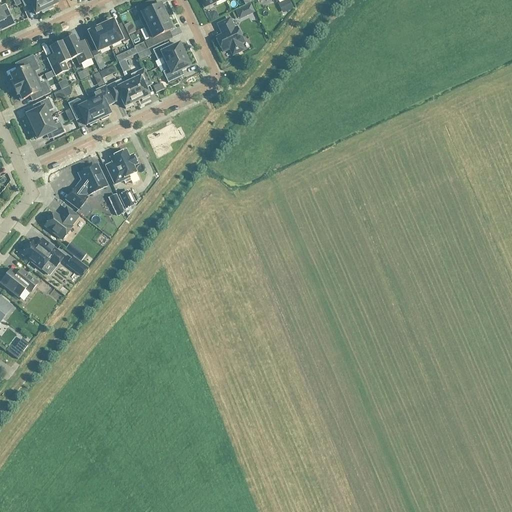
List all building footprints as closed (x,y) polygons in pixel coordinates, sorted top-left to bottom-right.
[(47,11),(41,0),(20,0),(23,5),(29,2),(35,15),(41,12),(42,14),(47,11)] [(41,0),(47,11),(53,8),(52,7),(57,4),(55,0),(41,0)] [(200,0),(205,8),(215,3),(213,0),(200,0)] [(288,0),(287,0),(282,3),(286,11),(293,8),(288,0)] [(143,28),(166,18),(163,11),(164,10),(162,4),(157,6),(152,8),(149,1),(134,8),(143,28)] [(5,5),(0,7),(0,29),(1,31),(14,25),(5,5)] [(250,5),(246,7),(241,10),(237,11),(239,17),(243,15),(249,13),(253,10),(250,5)] [(169,24),(166,18),(143,28),(149,40),(144,43),(147,49),(166,41),(163,36),(164,34),(169,32),(169,31),(173,29),(170,23),(169,24)] [(105,24),(100,27),(110,47),(121,41),(122,43),(128,41),(122,26),(116,28),(113,21),(111,22),(110,20),(104,22),(105,24)] [(243,42),(241,37),(237,28),(235,30),(230,20),(218,25),(221,33),(222,32),(223,35),(216,38),(223,52),(230,49),(233,55),(243,50),(240,44),(243,42)] [(110,47),(100,27),(96,29),(95,27),(89,30),(90,32),(88,33),(91,40),(86,43),(93,57),(99,55),(98,52),(110,47)] [(83,42),(77,45),(73,37),(62,43),(70,60),(76,57),(79,65),(91,59),(83,42)] [(50,48),(53,56),(46,59),(54,76),(67,70),(64,63),(70,60),(62,43),(50,48)] [(164,65),(184,55),(179,45),(167,50),(164,45),(152,50),(157,61),(161,59),(164,65)] [(99,55),(93,57),(99,71),(105,68),(99,55)] [(184,55),(164,65),(167,70),(162,72),(167,83),(180,77),(177,72),(189,66),(184,55)] [(14,89),(37,78),(34,72),(38,70),(32,56),(16,64),(20,72),(8,77),(14,89)] [(151,85),(149,81),(144,70),(131,76),(133,80),(128,83),(136,102),(141,100),(141,101),(149,98),(145,88),(151,85)] [(40,84),(37,78),(14,89),(20,101),(31,95),(34,101),(50,93),(44,82),(40,84)] [(136,102),(128,83),(122,86),(120,81),(107,87),(114,102),(120,99),(125,109),(133,105),(132,104),(136,102)] [(94,97),(88,100),(98,120),(100,119),(101,121),(108,117),(107,115),(110,114),(106,107),(107,105),(112,103),(104,87),(92,92),(94,97)] [(32,127),(49,119),(46,112),(53,109),(48,99),(35,104),(38,110),(24,116),(28,123),(30,122),(32,127)] [(98,120),(88,100),(81,103),(79,101),(77,100),(67,104),(74,119),(81,115),(86,125),(88,124),(89,126),(97,123),(96,121),(98,120)] [(52,126),(49,119),(32,127),(34,132),(32,133),(36,140),(49,134),(52,139),(64,133),(59,122),(52,126)] [(110,158),(112,163),(105,166),(114,185),(129,178),(128,176),(136,173),(132,166),(137,164),(133,155),(128,158),(125,151),(119,154),(118,153),(114,155),(114,156),(110,158)] [(86,198),(84,196),(87,192),(88,195),(88,196),(107,186),(106,186),(96,165),(97,165),(96,165),(78,174),(81,181),(75,189),(74,189),(75,189),(74,188),(65,200),(66,200),(78,209),(78,210),(87,198),(86,198)] [(119,196),(126,209),(135,205),(128,191),(119,196)] [(62,240),(72,227),(70,226),(77,217),(66,208),(62,214),(63,215),(60,218),(54,214),(44,226),(62,240)] [(31,243),(22,255),(40,270),(48,276),(55,268),(64,257),(51,247),(42,239),(36,246),(31,243)] [(80,276),(86,269),(72,258),(66,265),(80,276)] [(21,270),(17,275),(10,270),(0,282),(0,283),(18,298),(25,290),(30,293),(38,283),(21,270)] [(43,279),(38,285),(45,291),(50,285),(43,279)] [(0,321),(11,308),(0,299),(0,321)] [(17,360),(28,344),(21,339),(14,348),(10,345),(6,351),(17,360)]
